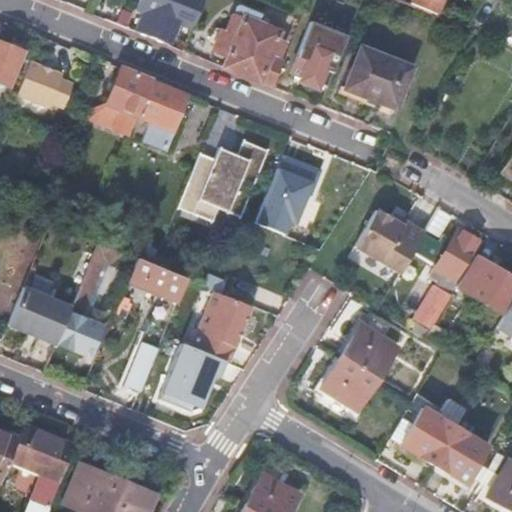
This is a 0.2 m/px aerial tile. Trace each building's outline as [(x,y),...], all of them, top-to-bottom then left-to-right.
[(146,0),(135,31),(173,46),(189,4),(190,0),(146,0)] [(411,0),(410,2),(433,13),(437,14),(442,0),(411,0)] [(226,57),(222,66),(273,87),(280,69),(273,66),(284,40),(276,37),(279,31),(257,23),(261,13),(246,8),(242,18),(231,14),(222,37),(217,35),(211,49),(216,51),(215,52),(226,57)] [(302,41),(290,71),(306,78),(304,83),(315,87),(329,53),(302,41)] [(0,42),(0,83),(7,86),(21,51),(0,42)] [(360,48),(344,87),(367,96),(369,92),(395,102),(409,67),(360,48)] [(60,74),(27,61),(23,71),(14,93),(47,107),(49,102),(58,79),(60,74)] [(149,80),(118,67),(104,104),(134,117),(149,80)] [(58,79),(49,102),(61,107),(71,84),(58,79)] [(134,117),(127,134),(163,149),(185,94),(149,80),(134,117)] [(349,160),(289,136),(282,154),(308,164),(301,182),(298,180),(296,185),(332,200),(349,160)] [(213,160),(199,155),(177,210),(212,223),(218,209),(240,217),(249,195),(236,190),(240,179),(254,183),(267,150),(243,140),(236,155),(218,148),(213,160)] [(511,151),(500,172),(511,179),(511,151)] [(282,167),(277,165),(270,183),(275,185),(282,167)] [(439,235),(452,213),(440,206),(427,228),(439,235)] [(425,231),(406,220),(403,224),(391,217),(377,209),(354,245),(400,273),(425,231)] [(393,213),(391,217),(403,224),(406,220),(393,213)] [(471,262),(475,256),(483,243),(458,228),(454,235),(447,247),(429,276),(437,281),(427,298),(430,300),(420,317),(433,324),(434,323),(457,286),(471,262)] [(438,242),(447,247),(454,235),(444,230),(438,242)] [(103,253),(93,250),(70,307),(79,310),(103,253)] [(485,269),(488,264),(475,256),(471,262),(485,269)] [(153,266),(135,259),(126,280),(159,293),(157,299),(122,385),(139,391),(184,279),(153,266)] [(504,314),(511,299),(511,278),(488,264),(485,269),(471,262),(457,286),(504,314)] [(70,307),(22,287),(6,325),(54,345),(55,343),(68,312),(70,307)] [(224,295),(212,291),(190,346),(223,360),(227,362),(236,340),(239,331),(249,306),(224,295)] [(511,299),(504,314),(503,314),(509,318),(511,314),(511,299)] [(337,350),(341,353),(360,324),(380,337),(387,327),(362,311),(337,350)] [(68,312),(55,343),(83,354),(87,344),(93,347),(101,326),(68,312)] [(417,323),(412,330),(425,338),(430,330),(417,323)] [(434,323),(433,324),(430,330),(425,338),(435,343),(439,336),(443,329),(434,323)] [(341,353),(340,355),(376,378),(396,347),(380,337),(360,324),(341,353)] [(443,348),(447,341),(439,336),(435,343),(443,348)] [(223,360),(190,346),(180,343),(158,398),(188,411),(198,408),(207,387),(212,374),(215,376),(216,376),(223,360)] [(319,387),(339,357),(334,354),(308,394),(333,410),(339,400),(319,387)] [(340,355),(339,357),(319,387),(339,400),(355,410),(376,378),(340,355)] [(421,408),(411,424),(399,444),(429,462),(431,463),(453,427),(421,408)] [(399,444),(411,424),(400,417),(385,442),(426,467),(429,462),(399,444)] [(28,507),(25,511),(45,511),(73,446),(23,425),(18,438),(8,460),(42,474),(28,507)] [(485,447),(453,427),(431,463),(433,465),(463,483),(475,462),(485,447)] [(0,480),(8,460),(18,438),(0,430),(0,480)] [(511,511),(511,462),(507,460),(497,475),(485,496),(511,511)] [(239,502),(243,504),(260,474),(281,485),(287,474),(262,461),(239,502)] [(486,469),(475,462),(463,483),(433,465),(430,470),(471,494),(486,469)] [(78,463),(61,503),(81,511),(145,511),(153,495),(78,463)] [(511,511),(485,496),(497,475),(486,469),(471,494),(500,511),(511,511)] [(243,504),(242,506),(253,511),(288,511),(298,494),(281,485),(260,474),(243,504)]
